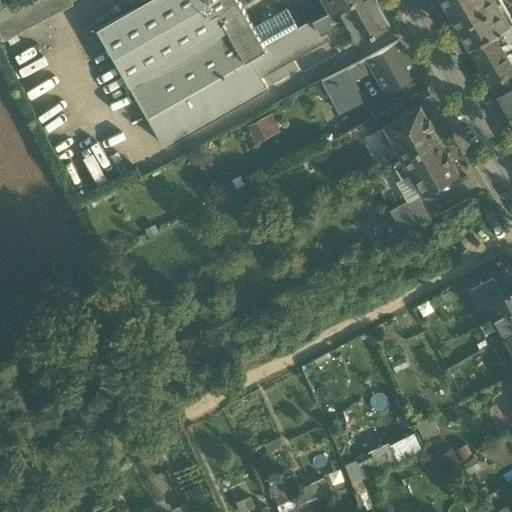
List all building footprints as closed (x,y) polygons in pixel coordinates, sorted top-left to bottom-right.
[(73,5),(72,2),(71,2),(70,0),(19,0),(0,10),(0,33),(4,42),(73,5)] [(169,106),(246,62),(218,14),(212,18),(204,4),(206,2),(204,0),(148,0),(98,29),(148,118),(169,106)] [(204,0),(206,2),(204,4),(212,18),(218,14),(246,62),(251,59),(266,50),(264,46),(253,28),(254,27),(239,1),(237,0),(204,0)] [(375,0),(351,0),(332,11),(314,20),(321,33),(324,32),(341,22),(340,19),(344,18),(358,43),(390,25),(375,0)] [(325,0),(332,11),(351,0),(325,0)] [(456,0),(447,6),(471,47),(494,33),(510,24),(496,0),(456,0)] [(253,28),(264,46),(281,38),(284,36),(298,29),(287,9),(254,27),(253,28)] [(281,38),(293,59),(328,40),(324,32),(321,33),(314,20),(298,29),(284,36),(281,38)] [(511,22),(510,24),(494,33),(501,45),(511,38),(511,22)] [(511,65),(501,45),(494,33),(471,47),(492,84),(496,81),(511,71),(511,65)] [(293,59),(281,38),(264,46),(266,50),(251,59),(261,77),(293,59)] [(372,67),(386,92),(418,74),(399,40),(367,58),(372,67)] [(333,75),(351,108),(365,101),(353,78),(372,67),(367,58),(333,75)] [(246,62),(169,106),(185,136),(268,88),(261,77),(251,59),(246,62)] [(511,71),(496,81),(504,94),(511,89),(511,71)] [(333,75),(322,81),(339,114),(351,108),(333,75)] [(511,117),(511,116),(511,89),(504,94),(499,97),(511,117)] [(384,126),(403,160),(440,139),(433,127),(434,126),(430,117),(428,118),(421,105),(399,117),(384,125),(384,126)] [(167,146),(185,136),(169,106),(148,118),(165,146),(167,146)] [(359,127),(365,137),(384,126),(384,125),(399,117),(395,108),(359,127)] [(272,113),(247,126),(257,145),(282,132),(272,113)] [(447,152),(440,139),(403,160),(411,174),(421,193),(422,194),(459,174),(452,161),(453,160),(448,151),(447,152)] [(402,179),(411,174),(403,160),(394,165),(395,165),(394,166),(402,179)] [(418,195),(421,193),(411,174),(402,179),(397,182),(407,201),(418,195)] [(390,210),(403,233),(431,219),(418,195),(407,201),(390,210)] [(277,238),(261,247),(268,259),(284,251),(277,238)] [(493,278),(471,289),(482,309),(488,305),(503,297),(493,278)] [(488,305),(506,337),(511,333),(511,291),(503,297),(488,305)] [(509,377),(511,376),(511,375),(511,347),(508,341),(494,349),(509,377)] [(414,430),(344,465),(353,482),(423,448),(414,430)] [(482,469),(475,456),(462,464),(469,476),(482,469)] [(280,511),(281,511),(332,492),(326,477),(292,491),(284,470),(267,477),(280,511)]
